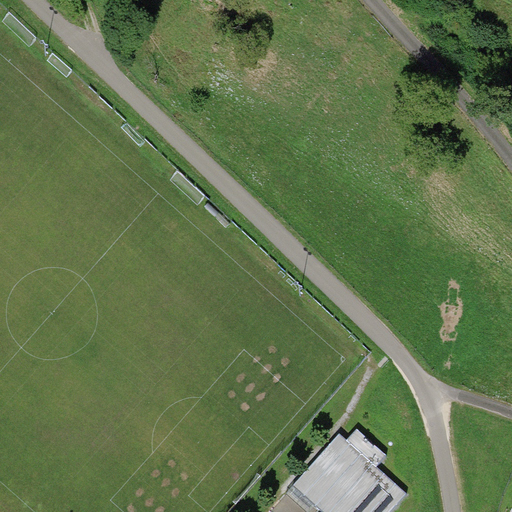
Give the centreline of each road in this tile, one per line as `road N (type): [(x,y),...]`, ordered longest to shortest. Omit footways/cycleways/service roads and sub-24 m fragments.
road 1 (unclassified): [(39,0),(418,376),(438,427),(453,511)]
road 2 (track): [(365,0),(511,161)]
